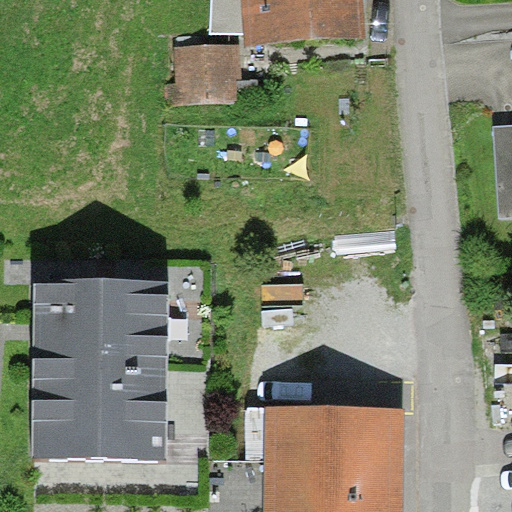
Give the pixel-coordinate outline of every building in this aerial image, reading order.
[(246,0),(249,55),(370,50),(368,0),(246,0)] [(233,50),(173,53),(176,106),(236,102),(233,50)] [(511,128),(502,129),(506,220),(511,219),(511,128)] [(155,291),(27,292),(28,466),(156,465),(155,291)] [(398,511),(399,422),(266,422),(266,511),(398,511)]
